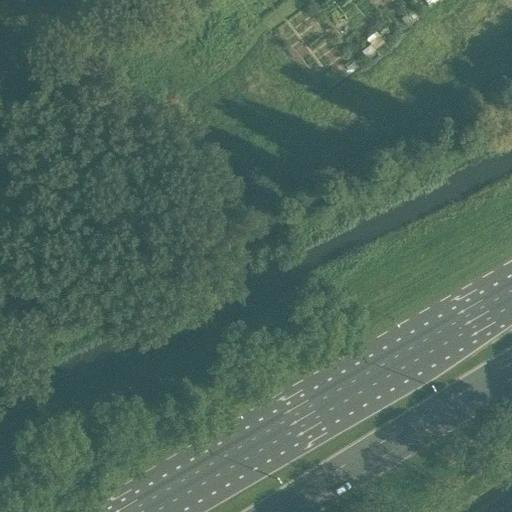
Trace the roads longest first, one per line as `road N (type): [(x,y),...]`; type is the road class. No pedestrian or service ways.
road 1 (trunk): [(511,302),(153,511)]
road 2 (trunk): [(294,511),(511,377)]
